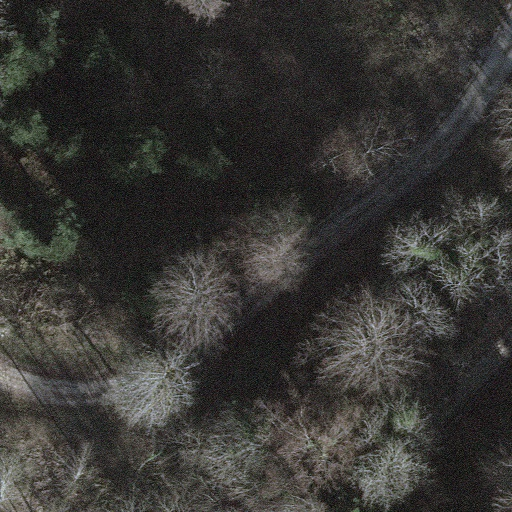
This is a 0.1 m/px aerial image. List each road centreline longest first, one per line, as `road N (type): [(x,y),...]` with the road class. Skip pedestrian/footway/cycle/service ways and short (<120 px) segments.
road 1 (track): [(0,374),(29,386),(98,391),(158,366),(411,171),(477,100),(511,38)]
road 2 (track): [(511,336),(342,511)]
